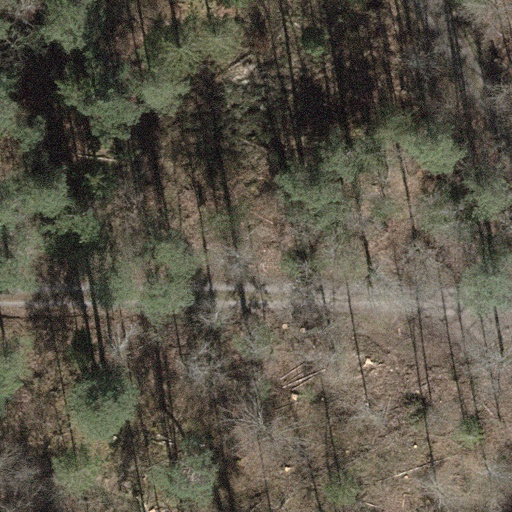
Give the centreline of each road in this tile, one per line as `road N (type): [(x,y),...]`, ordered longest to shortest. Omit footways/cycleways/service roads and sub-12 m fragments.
road 1 (track): [(0,292),(511,292)]
road 2 (track): [(511,123),(414,0)]
